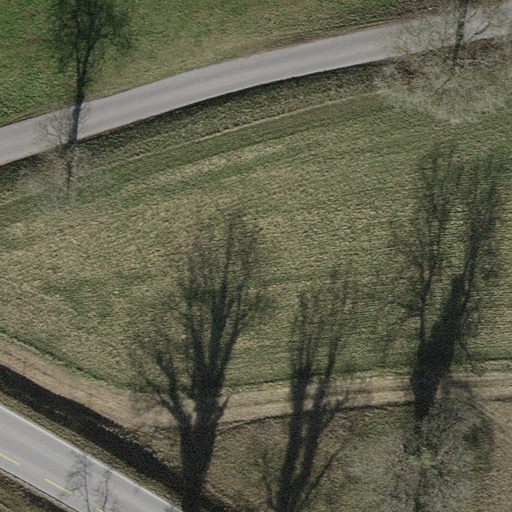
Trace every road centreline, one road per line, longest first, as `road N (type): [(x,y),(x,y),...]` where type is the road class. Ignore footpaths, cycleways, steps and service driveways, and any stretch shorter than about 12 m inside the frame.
road 1 (residential): [(0,148),(205,81),(511,15)]
road 2 (tertiary): [(140,511),(0,433)]
